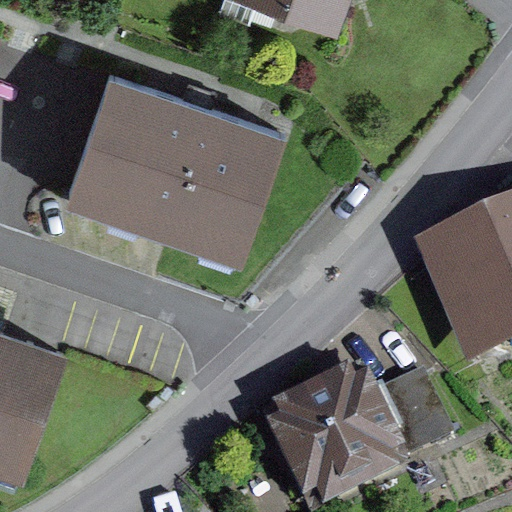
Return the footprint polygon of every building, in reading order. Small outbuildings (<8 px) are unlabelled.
[(251,0),(340,31),(350,0),(251,0)] [(243,256),(287,133),(113,71),(69,194),(243,256)] [(511,209),(420,248),(471,370),(511,352),(511,209)] [(0,466),(20,473),(66,346),(0,322),(0,466)] [(360,372),(268,419),(315,511),(318,511),(408,467),(360,372)]
